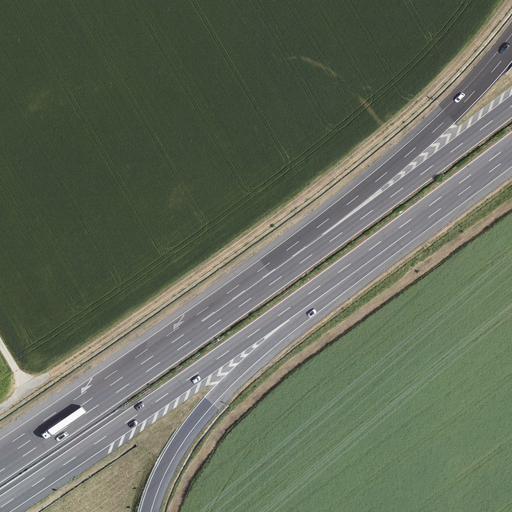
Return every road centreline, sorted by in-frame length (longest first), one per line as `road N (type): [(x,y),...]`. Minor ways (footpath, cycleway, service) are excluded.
road 1 (track): [(49,374),(335,171),(440,81),(509,0)]
road 2 (motorway): [(0,507),(405,223)]
road 3 (motorway): [(328,242),(0,471)]
road 4 (motorway): [(145,511),(171,451),(206,403),(405,223)]
road 5 (motorway): [(511,47),(328,242)]
road 6 (motorway): [(511,105),(328,242)]
road 7 (motorway): [(405,223),(511,143)]
